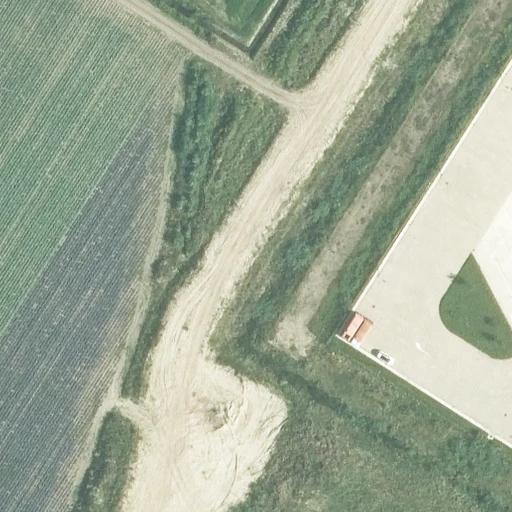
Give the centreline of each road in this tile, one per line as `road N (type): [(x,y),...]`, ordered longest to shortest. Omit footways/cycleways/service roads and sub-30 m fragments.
road 1 (unclassified): [(393,0),(180,331),(161,386),(157,468),(143,511)]
road 2 (unknown): [(413,303),(420,347),(457,381),(511,393)]
